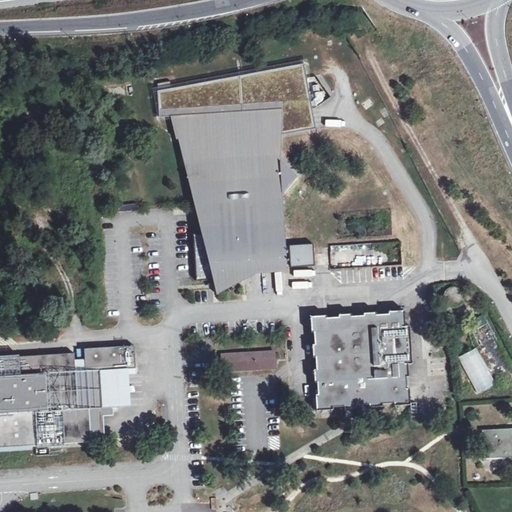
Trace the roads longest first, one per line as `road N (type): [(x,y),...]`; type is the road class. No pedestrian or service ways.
road 1 (track): [(356,121),(336,55),(308,39),(271,40),(155,72),(138,100),(170,197),(165,221)]
road 2 (trunk): [(0,27),(134,20),(251,0)]
road 3 (track): [(373,61),(488,275)]
road 4 (secondary): [(430,11),(474,59),(511,141)]
